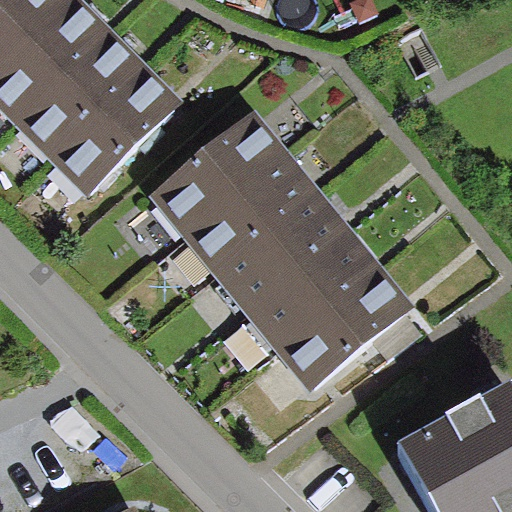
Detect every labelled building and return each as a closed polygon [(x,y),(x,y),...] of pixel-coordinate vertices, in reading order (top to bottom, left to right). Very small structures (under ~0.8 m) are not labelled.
[(0,0),(0,72),(73,0),(0,0)] [(81,0),(73,0),(0,72),(0,110),(18,129),(115,33),(81,0)] [(146,64),(115,33),(18,129),(49,160),(146,64)] [(182,101),(146,64),(49,160),(86,196),(182,101)] [(257,112),(151,197),(185,240),(290,152),(257,112)] [(290,152),(185,240),(217,279),(321,193),(290,152)] [(321,193),(217,279),(249,318),(352,234),(321,193)] [(352,234),(249,318),(277,352),(380,268),(352,234)] [(380,268),(277,352),(307,392),(414,306),(380,268)] [(511,511),(511,383),(398,448),(434,511),(511,511)]
